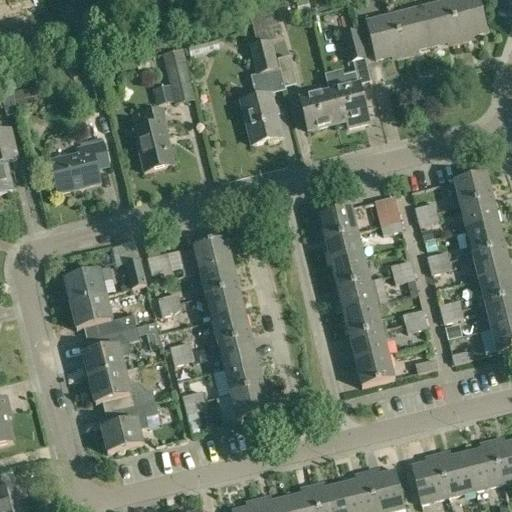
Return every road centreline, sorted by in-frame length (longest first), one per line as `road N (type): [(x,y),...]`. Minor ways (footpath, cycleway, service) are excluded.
road 1 (residential): [(305,450),(109,499),(87,497),(75,486),(24,285),(28,261),(46,247),(242,198)]
road 2 (residential): [(346,440),(282,188)]
road 3 (residential): [(242,198),(305,450)]
road 4 (residential): [(282,188),(511,131)]
road 5 (residential): [(511,398),(346,440)]
